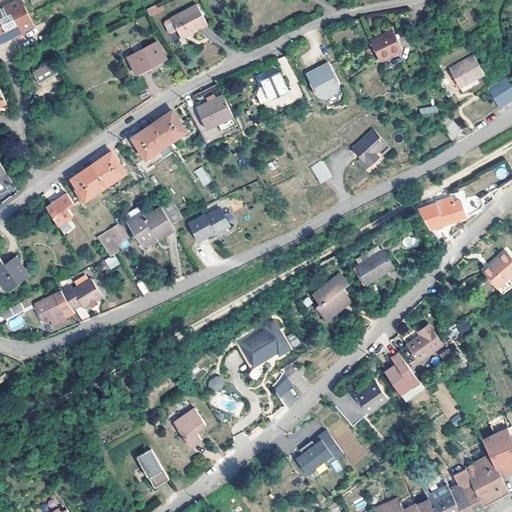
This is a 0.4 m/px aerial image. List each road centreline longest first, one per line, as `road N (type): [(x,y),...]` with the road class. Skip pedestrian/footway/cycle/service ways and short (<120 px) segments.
road 1 (track): [(511,144),(111,374),(0,428)]
road 2 (residential): [(0,343),(33,349),(247,257),(511,115)]
road 3 (residential): [(415,0),(323,19),(160,101),(0,217)]
road 4 (residential): [(166,511),(280,427),(511,199)]
